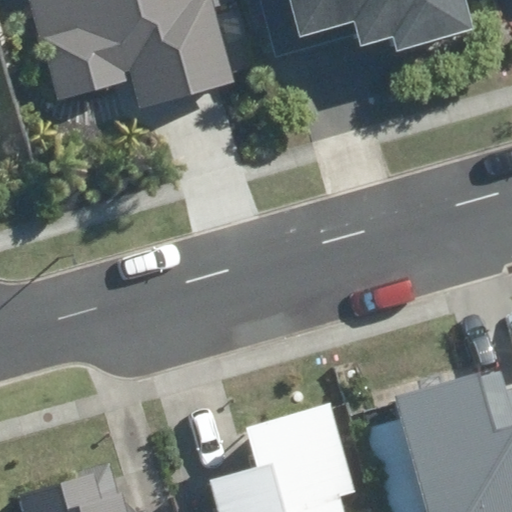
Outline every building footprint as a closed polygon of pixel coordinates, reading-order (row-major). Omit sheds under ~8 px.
[(29,0),(62,99),(130,77),(141,113),(242,80),(218,5),(226,2),(225,0),(29,0)] [(265,0),(282,54),(350,34),(356,54),(392,44),(397,60),(483,34),(473,0),(265,0)] [(500,371),(471,380),(466,365),(384,392),(423,511),(511,511),(511,391),(507,393),(500,371)] [(248,468),(204,480),(212,511),(350,511),(347,499),(355,496),(329,406),(238,433),(248,468)] [(151,511),(138,463),(18,498),(21,511),(151,511)]
